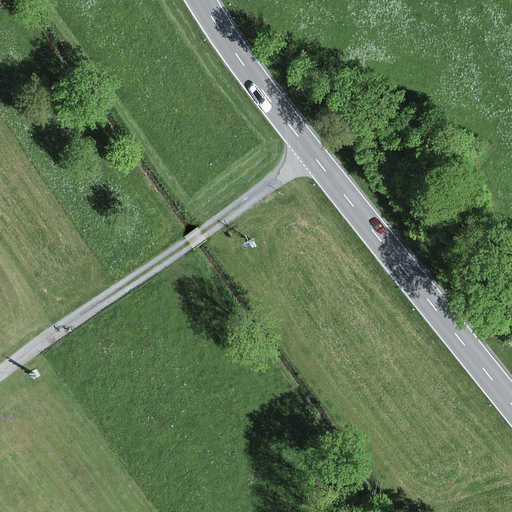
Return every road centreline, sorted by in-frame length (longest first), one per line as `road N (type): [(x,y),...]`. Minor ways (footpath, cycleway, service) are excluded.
road 1 (secondary): [(511,402),(201,0)]
road 2 (track): [(0,378),(312,151)]
